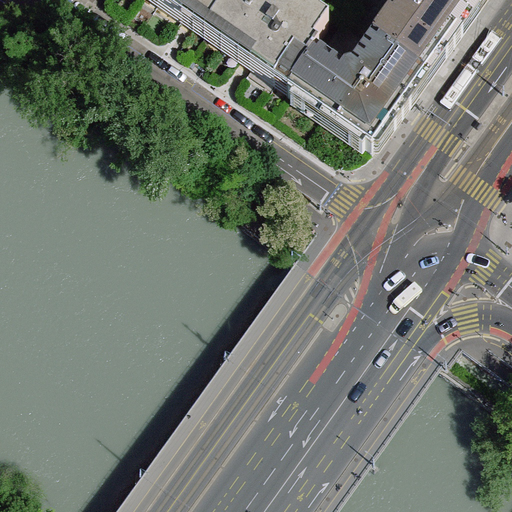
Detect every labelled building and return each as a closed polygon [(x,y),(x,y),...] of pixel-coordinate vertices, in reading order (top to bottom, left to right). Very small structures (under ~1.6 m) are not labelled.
[(205,42),(233,0),(146,0),(145,1),(205,42)] [(288,100),(318,59),(320,57),(315,53),(330,31),(284,0),(233,0),(205,42),(288,100)] [(478,13),(459,0),(409,0),(411,1),(395,24),(390,21),(373,46),(426,84),(478,13)] [(486,0),(459,0),(478,13),(486,0)] [(426,84),(373,46),(351,75),(352,79),(346,80),(345,78),(318,59),(288,100),(374,158),(426,84)]
